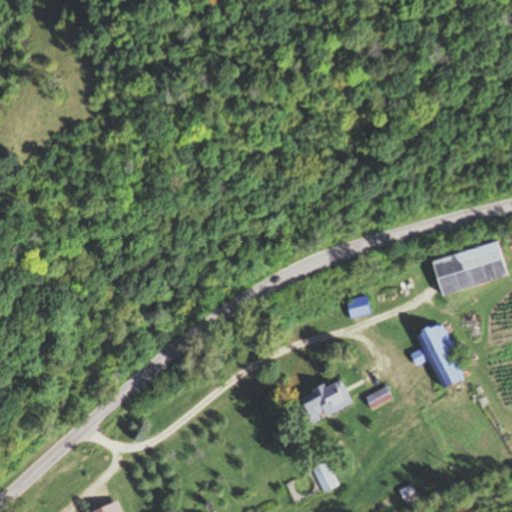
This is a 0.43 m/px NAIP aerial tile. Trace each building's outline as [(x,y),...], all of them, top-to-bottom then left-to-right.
[(441,296),(507,278),(497,243),(431,261),(441,296)] [(346,307),(352,320),(369,313),(363,299),(346,307)] [(464,380),(439,324),(416,335),(441,391),(464,380)] [(298,397),(309,424),(351,408),(341,380),(298,397)] [(391,400),(385,389),(364,400),(370,411),(391,400)] [(323,495),(339,487),(327,462),(311,470),(323,495)] [(93,511),(120,511),(116,502),(93,511)]
